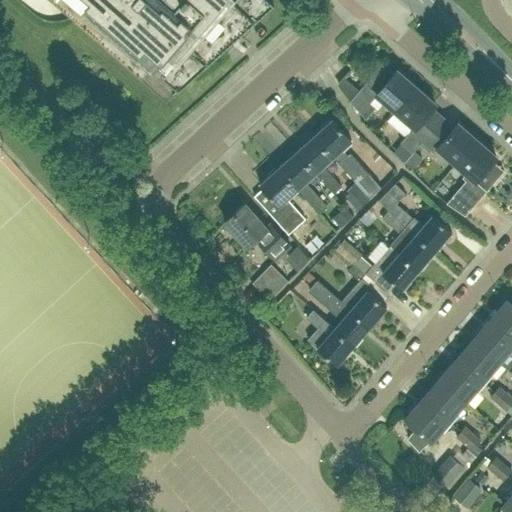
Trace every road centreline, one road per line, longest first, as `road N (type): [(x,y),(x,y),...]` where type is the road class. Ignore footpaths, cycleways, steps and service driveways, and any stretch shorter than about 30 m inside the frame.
road 1 (residential): [(341,441),(130,211),(349,6)]
road 2 (residential): [(341,441),(511,241)]
road 3 (residential): [(349,6),(511,131)]
road 4 (tertiary): [(511,82),(419,0)]
